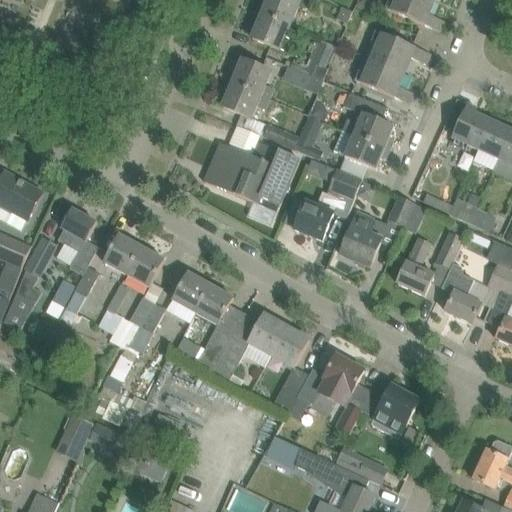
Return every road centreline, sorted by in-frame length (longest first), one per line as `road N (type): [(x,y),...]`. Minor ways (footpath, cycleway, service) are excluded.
road 1 (residential): [(472,384),(140,206),(118,176)]
road 2 (residential): [(118,176),(193,0)]
road 3 (residential): [(416,511),(472,384)]
road 4 (residential): [(402,186),(461,64)]
road 5 (residential): [(118,176),(79,168),(0,126)]
